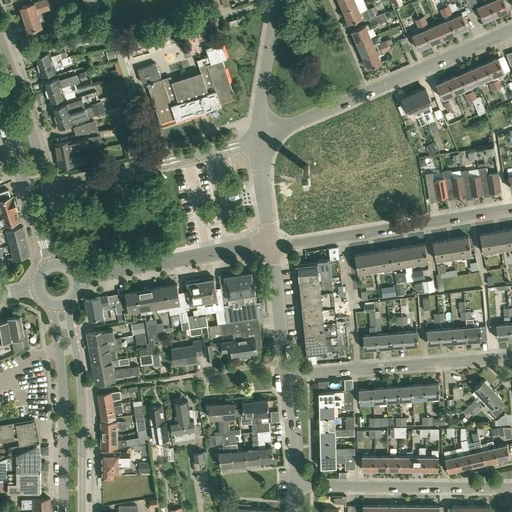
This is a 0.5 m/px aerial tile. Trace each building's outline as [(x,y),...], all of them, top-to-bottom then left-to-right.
[(29,30),(36,28),(42,26),(38,12),(46,10),(52,8),(50,3),(49,0),(41,0),(34,3),(34,2),(21,6),(26,22),(29,30)] [(96,0),(83,0),(87,11),(99,8),(96,0)] [(338,0),(343,10),(357,4),(354,0),(338,0)] [(477,7),(479,6),(476,0),(467,0),(472,11),(478,8),(477,7)] [(483,0),(485,3),(479,6),(477,7),(478,8),(483,20),(495,15),(490,1),(489,0),(483,0)] [(489,0),(490,1),(495,15),(508,9),(503,0),(489,0)] [(375,6),(360,12),(357,4),(343,10),(348,23),(362,17),(362,19),(366,18),(367,19),(368,19),(376,15),(379,14),(375,6)] [(449,5),(444,7),(447,15),(452,12),(449,5)] [(447,15),(444,7),(439,9),(443,17),(447,15)] [(454,16),(452,12),(447,15),(455,32),(467,27),(462,13),(454,16)] [(379,15),(379,14),(376,15),(368,19),(372,28),(380,24),(379,23),(387,20),(384,13),(379,15)] [(424,15),(419,17),(423,25),(428,23),(424,15)] [(443,17),(444,21),(437,24),(443,38),(455,32),(447,15),(443,17)] [(229,21),(230,25),(242,22),(241,17),(229,21)] [(429,27),(428,23),(423,25),(430,43),(443,38),(437,24),(429,27)] [(357,43),(371,37),(365,24),(352,30),(357,43)] [(417,27),(419,32),(412,35),(418,48),(430,43),(423,25),(418,27),(417,27)] [(83,37),(66,41),(67,48),(85,45),(83,37)] [(371,37),(357,43),(362,55),(381,47),(379,42),(374,44),(371,37)] [(406,37),(399,39),(404,50),(411,47),(406,37)] [(163,78),(148,83),(161,122),(175,117),(176,120),(221,105),(220,102),(235,97),(222,60),(226,58),(221,42),(206,48),(208,56),(197,60),(201,72),(164,83),(163,78)] [(381,47),(362,55),(367,68),(381,62),(378,55),(383,53),(383,52),(381,47)] [(61,58),(60,53),(51,56),(50,51),(35,56),(38,66),(61,58)] [(70,56),(61,58),(38,66),(42,76),(56,71),(55,66),(63,64),(63,65),(72,62),(70,56)] [(498,57),(485,63),(491,76),(492,78),(497,77),(496,74),(504,71),(498,57)] [(156,63),(142,67),(138,69),(142,83),(161,77),(156,63)] [(491,76),(485,63),(473,68),(479,82),(487,78),(488,80),(492,78),(491,76)] [(124,77),(128,90),(130,98),(137,96),(128,67),(121,69),(123,75),(124,77)] [(114,78),(118,76),(123,75),(121,69),(121,68),(116,69),(112,71),(114,78)] [(479,82),(473,68),(461,73),(467,87),(472,99),(477,97),(474,90),(475,90),(473,85),(479,82)] [(474,103),(472,99),(467,87),(461,73),(448,79),(454,93),(462,89),(464,93),(464,94),(467,101),(469,106),(474,104),(474,103)] [(44,82),(44,83),(41,84),(43,89),(46,88),(47,92),(75,83),(76,82),(79,81),(77,74),(62,79),(62,81),(60,82),(58,77),(44,82)] [(79,89),(92,85),(90,78),(90,77),(79,81),(76,82),(79,89)] [(454,93),(448,79),(436,84),(442,98),(444,102),(447,110),(452,108),(449,100),(447,96),(454,93)] [(489,83),(492,91),(497,88),(494,81),(489,83)] [(75,83),(47,92),(50,102),(65,97),(63,92),(77,88),(75,83)] [(431,102),(425,89),(414,94),(419,107),(427,123),(434,120),(430,111),(432,111),(428,103),(431,102)] [(419,107),(414,94),(402,99),(407,112),(413,110),(416,117),(417,117),(421,126),(427,123),(419,107)] [(82,98),(52,108),(56,118),(79,110),(84,109),(85,108),(82,98)] [(102,100),(91,104),(96,115),(106,111),(102,100)] [(84,109),(79,110),(56,118),(59,128),(74,123),(89,118),(88,115),(93,114),(91,106),(85,108),(84,109)] [(123,117),(135,113),(133,106),(121,109),(123,117)] [(439,109),(434,111),(437,118),(442,116),(439,109)] [(437,129),(433,121),(428,123),(431,131),(437,129)] [(76,134),(89,132),(86,122),(73,127),(76,134)] [(141,132),(139,124),(125,127),(127,135),(141,132)] [(89,146),(88,137),(72,140),(55,143),(57,155),(75,151),(74,148),(89,146)] [(132,142),(134,155),(135,155),(145,153),(143,140),(132,142)] [(126,157),(133,156),(131,143),(124,144),(126,157)] [(438,151),(434,144),(427,148),(430,155),(438,151)] [(487,156),(495,155),(494,148),(485,149),(487,156)] [(75,151),(57,155),(59,167),(88,161),(87,154),(80,155),(79,151),(75,152),(75,151)] [(476,151),(467,153),(469,160),(477,158),(476,151)] [(487,174),(486,167),(485,162),(478,163),(479,169),(480,175),(482,188),(489,187),(490,192),(500,190),(497,172),(487,174)] [(310,171),(309,163),(302,164),(303,172),(310,171)] [(464,192),(462,176),(452,177),(451,169),(443,171),(444,179),(446,192),(454,191),(454,195),(464,193),(464,192)] [(479,169),(469,170),(469,169),(461,171),(462,176),(464,192),(472,190),(473,195),(483,193),(482,188),(480,175),(479,169)] [(446,192),(444,179),(434,180),(433,172),(424,174),(428,195),(436,194),(437,198),(447,196),(446,192)] [(13,196),(11,197),(9,189),(0,192),(0,224),(3,224),(3,225),(20,220),(17,210),(18,210),(13,196)] [(27,240),(25,232),(23,226),(7,230),(10,244),(27,240)] [(497,260),(502,259),(501,251),(506,250),(506,248),(511,247),(511,228),(480,234),(483,252),(495,250),(497,260)] [(448,258),(448,260),(459,258),(459,256),(471,254),(468,236),(433,242),(436,260),(448,258)] [(27,240),(10,244),(13,256),(7,258),(8,262),(17,260),(17,258),(30,255),(27,240)] [(428,261),(425,243),(390,249),(393,267),(405,265),(405,267),(416,265),(415,263),(428,261)] [(370,273),(381,271),(381,269),(393,267),(390,249),(355,255),(358,273),(370,271),(370,273)] [(318,262),(307,263),(297,264),(299,279),(331,276),(341,275),(340,260),(330,261),(330,259),(318,260),(318,262)] [(439,274),(441,273),(446,273),(445,265),(437,266),(439,274)] [(413,280),(424,278),(422,269),(411,272),(413,280)] [(222,293),(222,296),(227,322),(233,321),(250,318),(250,319),(259,318),(259,317),(257,302),(252,271),(222,276),(223,286),(221,286),(221,287),(222,293)] [(395,276),(396,281),(406,280),(405,272),(395,273),(395,276)] [(331,276),(299,279),(301,294),(333,291),(331,276)] [(200,280),(206,312),(216,311),(218,323),(227,322),(222,296),(222,293),(217,293),(214,277),(200,280)] [(415,282),(414,285),(415,289),(418,292),(422,292),(434,290),(433,279),(421,281),(415,282)] [(191,306),(197,305),(197,309),(193,309),(194,314),(198,314),(201,313),(206,312),(200,280),(187,282),(191,306)] [(404,282),(396,282),(397,294),(405,294),(404,282)] [(185,302),(180,303),(177,283),(165,285),(169,305),(169,309),(170,313),(180,312),(183,329),(189,328),(188,317),(185,302)] [(169,309),(169,305),(165,285),(154,287),(155,297),(150,298),(152,308),(157,307),(158,311),(163,310),(169,309)] [(382,296),(396,295),(396,285),(381,286),(382,296)] [(144,289),(137,290),(140,310),(147,308),(148,313),(153,312),(152,308),(150,298),(155,297),(154,287),(144,289)] [(134,311),(140,310),(137,290),(125,292),(120,293),(123,312),(124,312),(126,321),(135,320),(134,311)] [(302,309),(334,305),(333,291),(301,294),(302,309)] [(86,298),(89,319),(94,318),(94,321),(104,319),(103,309),(110,308),(116,307),(117,314),(118,322),(126,321),(124,312),(123,312),(120,293),(108,295),(100,297),(100,296),(86,298)] [(423,310),(430,309),(429,297),(422,298),(423,310)] [(364,304),(365,312),(369,311),(370,327),(376,326),(375,318),(374,303),(364,304)] [(334,305),(302,309),(304,324),(324,322),(336,321),(336,318),(345,317),(344,304),(334,305)] [(207,314),(201,315),(198,316),(188,317),(189,328),(208,325),(207,314)] [(14,353),(24,348),(24,347),(30,345),(26,328),(23,329),(21,315),(8,317),(9,319),(12,337),(21,335),(22,341),(12,342),(14,353)] [(324,322),(304,324),(305,338),(347,334),(345,317),(336,318),(336,321),(324,322)] [(233,333),(234,340),(243,339),(245,354),(257,352),(256,346),(262,345),(259,318),(250,319),(227,322),(221,323),(223,334),(233,333)] [(468,341),(487,339),(486,326),(473,326),(473,318),(471,318),(466,319),(466,327),(467,327),(468,341)] [(0,320),(0,349),(1,350),(0,348),(0,347),(0,341),(12,339),(12,337),(9,319),(0,320)] [(131,323),(132,334),(145,332),(143,321),(131,323)] [(151,324),(146,325),(148,335),(153,334),(159,333),(157,323),(151,324)] [(510,337),(509,324),(496,325),(497,338),(510,337)] [(364,349),(377,348),(376,334),(376,326),(370,327),(369,327),(370,335),(363,335),(364,349)] [(466,327),(453,328),(454,342),(468,341),(466,327)] [(89,343),(108,339),(115,338),(113,328),(87,333),(89,343)] [(453,328),(440,329),(441,343),(454,342),(453,328)] [(441,343),(440,329),(426,330),(428,344),(441,343)] [(403,332),(404,346),(418,345),(416,331),(403,332)] [(144,332),(135,333),(137,344),(146,343),(146,342),(144,332)] [(153,334),(154,341),(164,340),(163,332),(160,333),(159,333),(153,334)] [(403,332),(390,333),(391,347),(404,346),(403,332)] [(376,334),(377,348),(391,347),(390,333),(376,334)] [(154,341),(153,334),(148,335),(149,342),(146,342),(146,343),(147,347),(146,347),(147,354),(152,353),(156,353),(154,341)] [(327,351),(327,350),(349,347),(347,334),(305,338),(306,350),(304,350),(304,353),(327,351)] [(91,352),(110,349),(122,347),(121,342),(117,343),(116,337),(115,338),(108,339),(89,343),(91,352)] [(245,354),(243,339),(234,340),(221,342),(223,351),(231,350),(232,356),(245,354)] [(196,355),(203,354),(201,340),(194,341),(194,345),(172,348),(175,364),(187,362),(188,364),(198,362),(196,355)] [(211,344),(205,345),(208,360),(214,359),(211,344)] [(123,350),(122,347),(110,349),(91,352),(92,362),(118,357),(117,351),(120,351),(123,350)] [(152,353),(153,362),(153,365),(160,364),(158,352),(156,353),(152,353)] [(118,357),(92,362),(94,372),(102,370),(102,371),(114,369),(114,368),(113,366),(119,365),(118,358),(119,358),(118,357)] [(116,379),(115,376),(121,375),(140,372),(139,364),(114,368),(114,369),(102,371),(102,370),(94,372),(96,383),(116,379)] [(492,389),(483,379),(473,388),(483,398),(492,389)] [(438,382),(425,383),(426,397),(439,396),(438,382)] [(426,397),(425,383),(412,385),(413,399),(426,397)] [(413,399),(412,385),(398,386),(399,400),(413,399)] [(398,386),(385,387),(386,401),(399,400),(398,386)] [(386,401),(385,387),(372,388),(373,402),(386,401)] [(373,402),(372,388),(359,389),(360,403),(373,402)] [(336,396),(336,392),(334,392),(334,391),(320,392),(320,404),(334,404),(343,404),(353,403),(353,389),(343,389),(343,397),(341,397),(341,396),(336,396)] [(492,389),(483,398),(492,408),(488,412),(493,418),(503,409),(498,403),(502,399),(492,389)] [(100,406),(113,404),(113,400),(121,398),(120,391),(98,394),(100,406)] [(248,399),(243,399),(244,420),(252,419),(253,431),(257,431),(257,428),(255,400),(249,401),(248,399)] [(262,422),(261,412),(269,412),(268,399),(255,400),(257,428),(257,431),(271,430),(270,421),(262,422)] [(174,402),(177,419),(171,420),(173,434),(195,430),(192,409),(189,409),(188,400),(174,402)] [(234,402),(234,400),(227,400),(227,402),(222,403),(224,434),(230,434),(235,433),(240,433),(240,428),(230,429),(229,416),(235,416),(234,402)] [(471,409),(477,404),(473,400),(468,406),(471,409)] [(224,434),(222,403),(210,404),(211,418),(218,417),(219,431),(215,432),(215,435),(224,434)] [(113,404),(100,406),(102,419),(116,417),(115,413),(124,412),(122,404),(114,406),(113,404)] [(162,404),(149,406),(151,423),(152,423),(154,439),(159,438),(169,437),(167,420),(164,421),(162,404)] [(335,417),(334,404),(320,404),(320,417),(335,417)] [(481,408),(477,404),(471,409),(475,413),(481,408)] [(134,406),(135,414),(143,413),(142,405),(134,406)] [(279,420),(278,410),(271,411),(272,420),(279,420)] [(143,413),(135,414),(136,420),(138,430),(146,428),(143,413)] [(346,416),(346,428),(354,428),(354,416),(346,416)] [(335,417),(320,417),(321,429),(335,429),(335,417)] [(41,442),(36,441),(33,421),(0,426),(0,442),(19,439),(20,445),(11,446),(12,455),(17,453),(37,444),(41,442)] [(101,435),(118,434),(117,429),(126,429),(126,421),(101,421),(101,435)] [(497,428),(491,430),(492,435),(499,433),(499,436),(505,435),(503,426),(497,428)] [(146,428),(138,430),(139,437),(140,444),(148,442),(146,428)] [(335,429),(321,429),(321,442),(336,441),(335,435),(355,435),(354,428),(346,428),(335,429)] [(431,429),(424,429),(424,432),(426,432),(426,436),(430,436),(430,439),(439,439),(438,428),(431,428),(431,429)] [(272,446),(265,447),(265,441),(271,440),(271,430),(257,431),(257,434),(258,441),(259,448),(260,461),(274,460),(272,446)] [(248,463),(260,461),(259,448),(258,441),(257,434),(257,431),(253,431),(253,435),(254,448),(246,449),(247,463),(248,463)] [(476,451),(470,452),(473,466),(485,463),(482,449),(478,432),(471,432),(476,451)] [(235,433),(230,434),(234,464),(247,463),(246,449),(238,450),(237,443),(236,443),(235,433)] [(118,439),(118,434),(101,435),(102,448),(118,447),(125,446),(126,446),(127,445),(127,439),(126,439),(118,439)] [(230,434),(224,434),(215,435),(216,443),(222,442),(223,452),(219,452),(220,466),(221,466),(221,469),(229,468),(229,465),(233,464),(234,464),(230,434)] [(463,453),(457,455),(458,456),(461,468),(473,466),(470,452),(466,439),(466,434),(460,434),(460,439),(460,441),(463,453)] [(206,437),(207,446),(215,445),(214,436),(206,437)] [(488,448),(482,449),(485,463),(497,460),(494,446),(492,440),(487,442),(488,448)] [(336,441),(321,442),(322,455),(336,454),(355,454),(355,447),(336,448),(336,441)] [(41,442),(37,444),(17,453),(17,470),(39,470),(39,449),(41,449),(41,442)] [(494,446),(497,460),(510,457),(507,444),(494,446)] [(412,455),(412,470),(425,470),(425,455),(425,447),(419,447),(419,455),(413,455),(412,455)] [(449,450),(451,456),(445,457),(448,471),(461,468),(458,456),(457,455),(455,448),(449,450)] [(194,452),(192,452),(194,460),(195,469),(206,468),(206,467),(205,458),(204,450),(194,452)] [(425,455),(425,470),(438,470),(438,456),(438,450),(432,450),(431,455),(425,455)] [(113,479),(113,474),(121,474),(121,466),(130,466),(130,452),(121,452),(102,452),(102,479),(113,479)] [(406,455),(400,455),(400,470),(412,470),(412,455),(413,455),(413,452),(407,452),(406,455)] [(0,460),(0,481),(8,482),(8,492),(40,492),(41,470),(39,470),(17,470),(17,453),(12,455),(0,460)] [(355,454),(336,454),(322,455),(322,467),(336,467),(336,462),(345,462),(345,469),(355,469),(355,454)] [(375,469),(375,455),(362,455),(362,469),(375,469)] [(375,455),(375,469),(387,470),(387,455),(375,455)] [(400,455),(387,455),(387,470),(400,470),(400,455)] [(139,461),(139,472),(150,472),(150,461),(139,461)] [(51,511),(51,498),(34,499),(22,499),(22,509),(34,508),(34,511),(51,511)] [(151,506),(158,505),(157,498),(150,499),(151,506)] [(324,508),(340,508),(340,511),(346,511),(347,511),(343,511),(343,502),(324,502),(324,508)] [(225,511),(237,511),(238,507),(233,507),(233,504),(226,503),(226,506),(225,511)]
